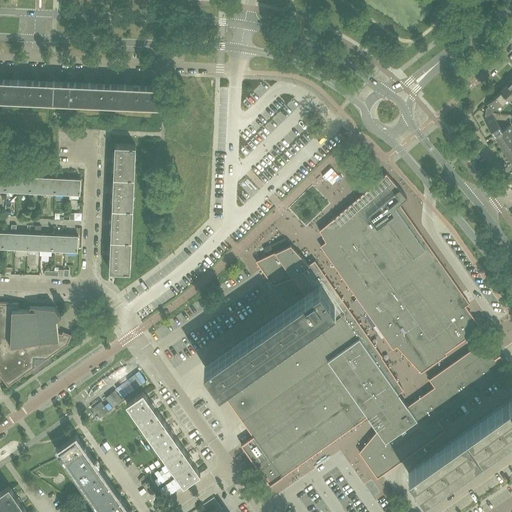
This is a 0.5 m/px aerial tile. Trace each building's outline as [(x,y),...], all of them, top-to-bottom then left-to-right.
[(18,80),(5,79),(0,78),(0,98),(17,100),(18,80)] [(54,81),(27,80),(18,80),(17,100),(53,101),(54,81)] [(90,83),(54,81),(53,101),(89,103),(90,83)] [(125,84),(90,83),(89,103),(125,105),(125,84)] [(161,86),(125,84),(125,105),(152,106),(160,106),(161,86)] [(511,90),(507,85),(500,91),(507,97),(506,97),(511,103),(511,90)] [(486,107),(486,111),(492,112),(493,111),(506,97),(507,97),(500,91),(487,104),(489,106),(487,107),(486,107)] [(485,119),(495,135),(502,130),(499,124),(492,113),(492,112),(486,111),(485,115),(486,115),(487,117),(485,119)] [(495,135),(499,142),(511,133),(511,126),(510,124),(502,130),(495,135)] [(511,133),(499,142),(504,149),(511,143),(511,133)] [(115,144),(114,163),(114,175),(134,176),(136,145),(115,144)] [(19,175),(19,167),(14,167),(14,173),(16,173),(16,175),(6,175),(6,190),(18,191),(19,175)] [(469,303),(399,203),(407,197),(386,172),(320,229),(319,229),(326,241),(348,225),(361,244),(371,257),(424,333),(465,305),(466,305),(469,303)] [(18,191),(30,191),(31,176),(19,175),(18,191)] [(114,175),(113,194),(113,207),(133,208),(134,176),(114,175)] [(30,191),(43,192),(43,176),(31,176),(30,191)] [(43,192),(55,193),(56,177),(43,176),(43,192)] [(55,193),(67,193),(68,178),(56,177),(55,193)] [(67,193),(80,194),(81,178),(68,178),(67,193)] [(113,207),(112,225),(111,238),(131,239),(133,208),(113,207)] [(12,224),(11,232),(4,232),(3,247),(16,248),(16,232),(17,224),(12,224)] [(28,248),(40,249),(41,233),(41,226),(35,225),(35,233),(28,233),(28,248)] [(361,244),(348,225),(326,241),(320,245),(333,264),(361,244)] [(16,248),(28,248),(28,233),(16,232),(16,248)] [(40,249),(52,249),(53,234),(41,233),(40,249)] [(52,249),(65,250),(65,234),(53,234),(52,249)] [(78,235),(65,234),(65,250),(77,250),(78,235)] [(111,238),(110,256),(110,270),(130,271),(131,239),(111,238)] [(275,273),(301,255),(291,244),(256,260),(273,284),(281,281),(275,273)] [(342,277),(371,257),(361,244),(333,264),(342,277)] [(301,255),(275,273),(281,281),(293,277),(302,269),(309,264),(315,260),(315,259),(309,263),(301,255)] [(424,333),(371,257),(342,277),(357,297),(369,289),(378,303),(392,293),(402,306),(416,326),(424,337),(448,320),(449,322),(453,319),(468,309),(466,305),(465,305),(424,333)] [(323,271),(315,260),(309,264),(302,269),(310,280),(317,275),(323,271)] [(3,263),(3,270),(12,271),(12,263),(3,263)] [(205,368),(217,384),(218,386),(334,305),(335,305),(318,281),(313,285),(310,280),(302,269),(293,277),(305,295),(254,330),(209,362),(211,364),(205,368)] [(32,274),(36,281),(42,277),(39,271),(32,274)] [(325,274),(323,271),(317,275),(320,280),(326,276),(325,274)] [(349,308),(326,276),(320,280),(317,275),(310,280),(313,285),(318,281),(335,305),(334,305),(336,307),(332,311),(336,316),(349,308)] [(378,303),(369,289),(357,297),(367,311),(378,303)] [(376,324),(402,306),(392,293),(378,303),(367,311),(375,323),(376,324)] [(68,344),(71,334),(63,331),(62,334),(58,332),(56,318),(61,315),(55,307),(30,306),(30,309),(19,309),(19,302),(0,301),(0,374),(8,386),(34,367),(35,358),(47,358),(68,344)] [(416,326),(402,306),(376,324),(384,336),(396,328),(402,336),(416,326)] [(359,323),(349,308),(336,316),(322,326),(333,341),(359,323)] [(481,327),(468,309),(453,319),(466,338),(481,327)] [(446,352),(466,338),(453,319),(449,322),(448,320),(424,337),(403,352),(421,372),(441,358),(447,353),(446,352)] [(341,352),(367,333),(359,323),(333,341),(341,352)] [(333,341),(322,326),(320,327),(346,364),(348,363),(341,352),(333,341)] [(424,337),(416,326),(402,336),(405,340),(397,346),(403,352),(424,337)] [(297,465),(369,415),(370,415),(400,394),(399,392),(403,389),(397,380),(370,399),(361,386),(353,375),(346,364),(320,327),(224,395),(253,435),(241,443),(250,456),(256,452),(261,459),(260,459),(262,463),(285,448),(297,465)] [(402,336),(396,328),(384,336),(393,348),(397,346),(405,340),(402,336)] [(348,363),(374,344),(367,333),(341,352),(348,363)] [(353,375),(382,355),(374,344),(348,363),(346,364),(353,375)] [(500,374),(501,371),(502,369),(494,359),(494,358),(492,356),(489,354),(486,353),(483,353),(477,345),(429,378),(434,386),(435,386),(435,387),(452,410),(496,379),(498,376),(500,374)] [(501,359),(500,356),(501,355),(500,354),(497,356),(494,358),(494,359),(502,369),(502,368),(502,365),(502,362),(501,359)] [(361,386),(389,367),(387,364),(382,356),(382,355),(353,375),(361,386)] [(370,399),(397,380),(389,367),(361,386),(370,399)] [(452,410),(435,387),(435,386),(434,386),(421,396),(437,419),(437,420),(438,420),(452,410)] [(162,418),(147,396),(143,391),(126,403),(145,430),(162,418)] [(437,419),(421,396),(408,405),(407,404),(406,405),(430,440),(445,430),(438,420),(437,420),(437,419)] [(410,475),(422,492),(511,429),(511,398),(411,470),(413,472),(410,475)] [(430,440),(406,405),(396,412),(405,425),(410,421),(426,443),(430,440)] [(426,443),(410,421),(405,425),(396,412),(386,419),(403,445),(410,454),(426,443)] [(181,445),(179,442),(162,418),(145,430),(165,457),(181,445)] [(403,445),(386,419),(375,427),(377,429),(393,452),(403,445)] [(377,477),(410,454),(403,445),(393,452),(377,430),(359,451),(377,477)] [(95,465),(91,459),(76,438),(59,450),(78,477),(95,465)] [(200,472),(183,448),(181,445),(165,457),(184,484),(200,472)] [(297,465),(285,448),(262,463),(267,470),(262,473),(270,484),(297,465)] [(260,459),(261,459),(256,452),(250,456),(262,473),(267,470),(262,463),(260,459)] [(114,492),(111,488),(95,465),(78,477),(98,504),(114,492)] [(27,511),(25,508),(9,485),(0,491),(0,507),(3,511),(27,511)] [(103,511),(127,511),(114,492),(98,504),(103,511)]
